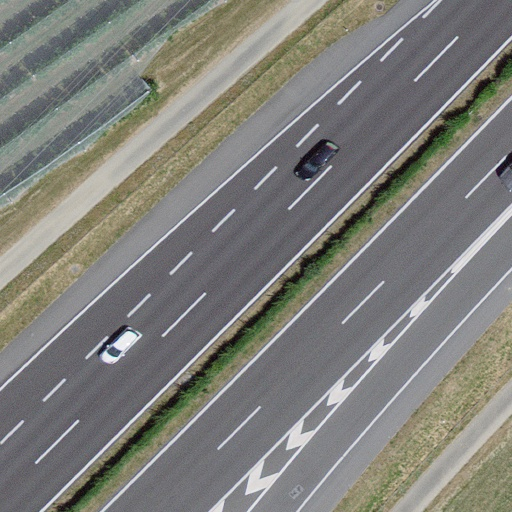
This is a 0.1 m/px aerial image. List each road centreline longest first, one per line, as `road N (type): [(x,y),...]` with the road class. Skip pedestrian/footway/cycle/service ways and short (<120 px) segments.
road 1 (motorway): [(494,0),(0,496)]
road 2 (motorway): [(156,511),(511,157)]
road 3 (track): [(0,276),(315,0)]
